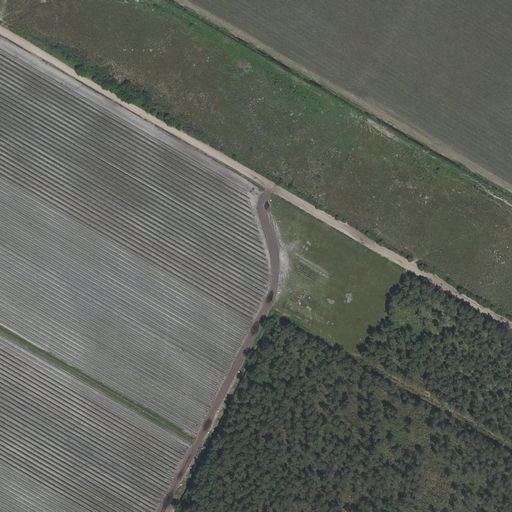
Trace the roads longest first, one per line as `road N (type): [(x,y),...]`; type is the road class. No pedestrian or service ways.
road 1 (track): [(511,326),(0,29)]
road 2 (track): [(184,0),(511,188)]
